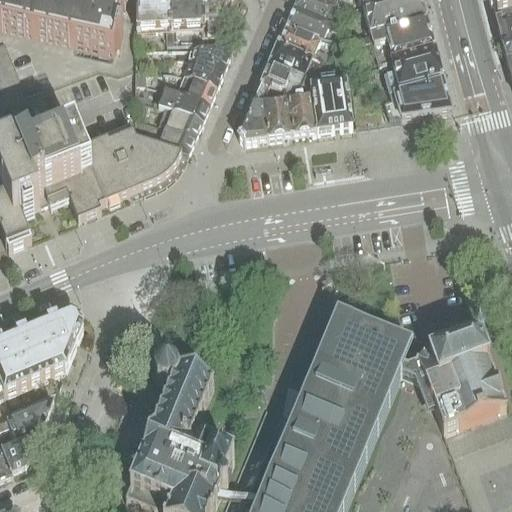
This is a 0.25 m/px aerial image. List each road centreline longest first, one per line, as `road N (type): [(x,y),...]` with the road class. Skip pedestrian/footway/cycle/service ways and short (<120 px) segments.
road 1 (tertiary): [(176,238),(506,182)]
road 2 (residential): [(176,238),(277,0)]
road 3 (residential): [(63,484),(118,342),(107,263)]
road 4 (tertiary): [(506,182),(454,0)]
